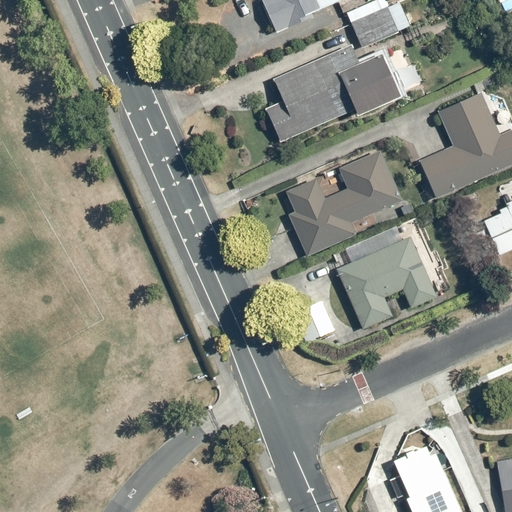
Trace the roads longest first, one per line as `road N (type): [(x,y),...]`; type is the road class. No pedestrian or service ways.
road 1 (tertiary): [(281,427),(94,0)]
road 2 (residential): [(281,427),(511,325)]
